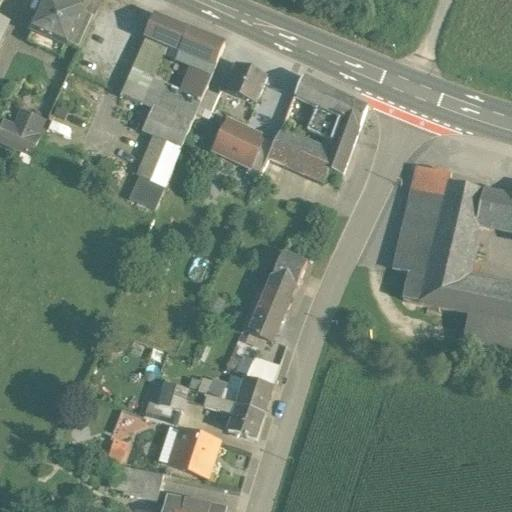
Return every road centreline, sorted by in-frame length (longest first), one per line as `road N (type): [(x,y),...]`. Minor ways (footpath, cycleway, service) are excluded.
road 1 (unclassified): [(413,90),(320,320),(259,511)]
road 2 (secondary): [(413,90),(201,0)]
